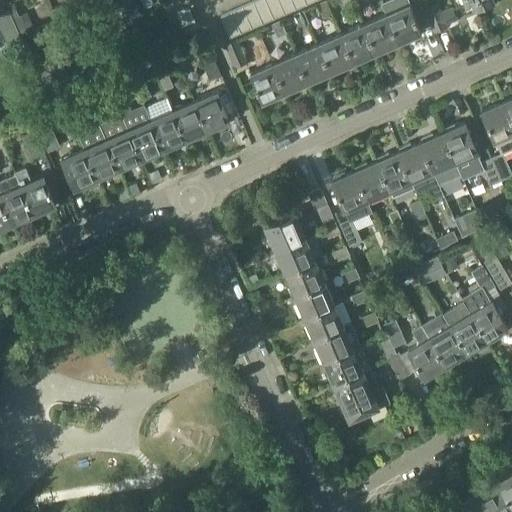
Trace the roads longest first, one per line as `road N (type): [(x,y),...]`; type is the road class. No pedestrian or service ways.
road 1 (residential): [(189,194),(511,52)]
road 2 (residential): [(325,510),(189,194)]
road 3 (residential): [(511,406),(325,510)]
road 4 (residential): [(0,276),(189,194)]
